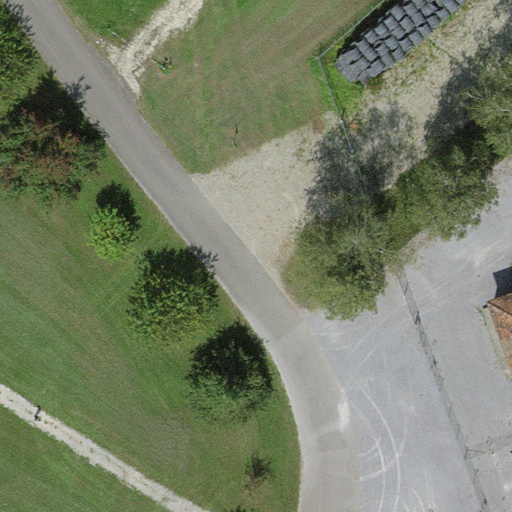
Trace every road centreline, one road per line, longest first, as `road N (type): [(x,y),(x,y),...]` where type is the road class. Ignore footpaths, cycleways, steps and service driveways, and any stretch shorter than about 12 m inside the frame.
road 1 (unclassified): [(329,511),(321,411),(284,329),(98,97),(31,0)]
road 2 (track): [(0,386),(197,511)]
road 3 (track): [(98,97),(186,0)]
